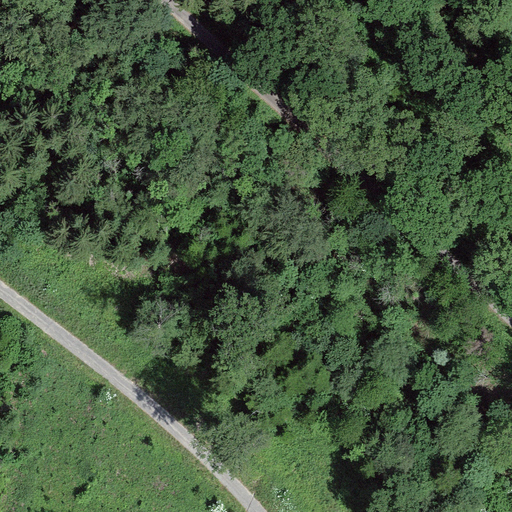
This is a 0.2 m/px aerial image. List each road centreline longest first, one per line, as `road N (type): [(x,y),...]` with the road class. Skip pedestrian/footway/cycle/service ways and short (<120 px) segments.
road 1 (track): [(164,0),(511,320)]
road 2 (track): [(0,290),(144,401),(255,511)]
